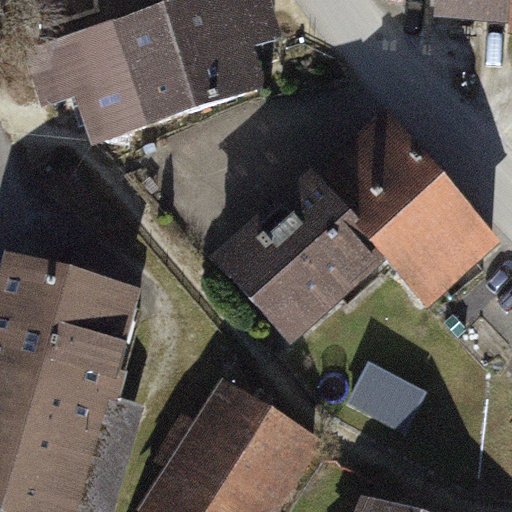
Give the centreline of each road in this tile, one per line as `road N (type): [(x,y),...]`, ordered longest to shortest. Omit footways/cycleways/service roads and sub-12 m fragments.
road 1 (residential): [(0,162),(75,142),(312,414),(480,511)]
road 2 (tertiary): [(511,194),(341,0)]
